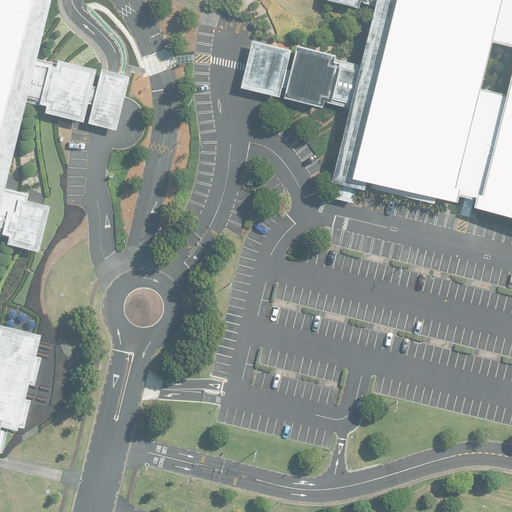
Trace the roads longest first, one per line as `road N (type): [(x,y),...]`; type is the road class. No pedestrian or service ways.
road 1 (unclassified): [(137,337),(120,325),(114,305),(122,286),(150,276),(167,284),(177,305),(170,328),(149,339)]
road 2 (unclassified): [(137,337),(90,511)]
